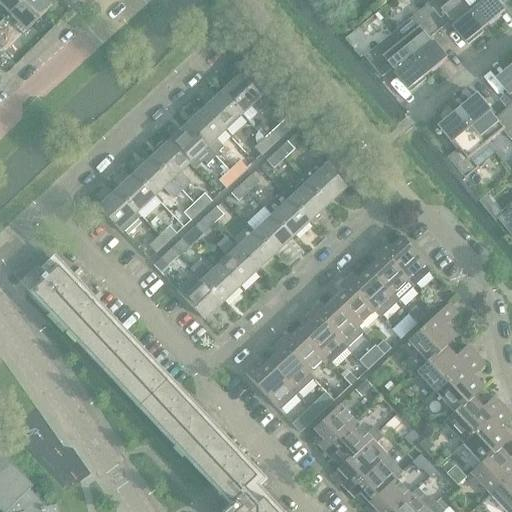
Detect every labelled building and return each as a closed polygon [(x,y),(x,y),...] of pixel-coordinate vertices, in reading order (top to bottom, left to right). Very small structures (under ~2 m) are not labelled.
[(0,0),(0,7),(7,14),(21,0),(0,0)] [(49,8),(41,0),(21,0),(7,14),(25,32),(49,8)] [(463,0),(433,0),(422,9),(440,30),(451,21),(459,31),(457,32),(468,45),(483,33),(481,30),(486,27),(463,0)] [(463,0),(486,27),(504,11),(494,0),(463,0)] [(422,9),(394,33),(428,74),(446,59),(430,38),(440,30),(422,9)] [(424,77),(428,74),(394,33),(364,57),(381,78),(392,69),(400,78),(399,80),(410,93),(426,80),(424,77)] [(511,95),(511,104),(506,110),(511,117),(511,70),(500,81),(511,95)] [(239,77),(222,93),(241,114),(259,98),(239,77)] [(222,93),(204,110),(223,131),(241,114),(222,93)] [(465,110),(460,113),(487,145),(503,131),(511,141),(511,140),(511,117),(506,110),(496,118),(488,109),(489,107),(478,94),(463,107),(465,110)] [(204,110),(186,126),(213,154),(222,147),(214,139),(223,131),(204,110)] [(487,145),(460,113),(442,128),(459,149),(448,158),(465,179),(478,168),(480,166),(496,155),(487,145)] [(271,133),(264,139),(271,146),(290,128),(283,121),(271,133)] [(258,126),(255,129),(264,139),(271,133),(262,122),(258,126)] [(186,126),(169,142),(189,163),(197,155),(204,163),(213,154),(186,126)] [(261,155),(271,146),(264,139),(254,148),(261,155)] [(158,152),(151,158),(181,190),(189,182),(179,172),(189,163),(169,142),(167,144),(164,141),(155,149),(158,152)] [(287,142),(276,152),(282,158),(293,148),(287,142)] [(272,168),(282,158),(276,152),(266,161),(272,168)] [(151,158),(134,174),(154,195),(162,188),(172,198),(181,190),(151,158)] [(300,177),(307,184),(326,205),(343,189),(324,168),(318,161),(300,177)] [(239,162),(229,172),(235,178),(246,169),(239,162)] [(225,188),(235,178),(229,172),(219,181),(225,188)] [(134,174),(116,191),(139,215),(143,219),(160,204),(153,196),(154,195),(134,174)] [(251,175),(241,184),(247,191),(257,181),(251,175)] [(237,201),(247,191),(241,184),(230,194),(237,201)] [(307,184),(289,201),(308,221),(326,205),(307,184)] [(139,215),(116,191),(98,208),(117,229),(121,232),(139,215)] [(204,194),(194,204),(200,211),(211,201),(204,194)] [(290,238),(308,221),(289,201),(282,194),(265,210),(271,217),(290,238)] [(190,220),(200,211),(194,204),(184,214),(190,220)] [(216,207),(206,217),(212,223),(223,214),(216,207)] [(497,208),(489,214),(495,222),(498,220),(503,215),(497,208)] [(273,254),(290,238),(271,217),(265,210),(264,209),(255,218),(262,225),(254,233),(273,254)] [(511,209),(503,215),(498,220),(511,236),(511,209)] [(202,233),(212,223),(206,217),(196,226),(202,233)] [(170,227),(159,237),(165,243),(176,233),(170,227)] [(254,233),(236,249),(255,270),(273,254),(254,233)] [(155,253),(165,243),(159,237),(148,246),(155,253)] [(181,239),(171,249),(177,256),(187,246),(181,239)] [(225,260),(219,265),(238,286),(255,270),(236,249),(235,251),(224,240),(215,249),(225,260)] [(387,246),(380,253),(409,284),(415,291),(432,274),(402,242),(392,251),(387,246)] [(166,266),(177,256),(171,249),(160,259),(166,266)] [(379,264),(369,273),(397,304),(400,300),(397,296),(409,284),(380,253),(374,258),(379,264)] [(30,258),(12,274),(13,274),(20,282),(37,265),(30,258)] [(20,282),(215,489),(230,505),(222,511),(272,511),(260,498),(256,502),(243,489),(254,478),(51,263),(42,271),(37,265),(20,282)] [(191,270),(194,274),(201,282),(220,303),(238,286),(219,265),(209,275),(198,263),(191,270)] [(354,277),(347,284),(376,315),(390,303),(393,307),(397,304),(369,273),(359,283),(354,277)] [(202,319),(220,303),(201,282),(194,274),(176,291),(183,298),(202,319)] [(346,295),(335,304),(363,335),(367,331),(363,328),(376,315),(347,284),(341,289),(346,295)] [(426,302),(433,310),(442,302),(435,294),(426,302)] [(320,308),(314,314),(343,346),(356,334),(360,338),(363,335),(335,304),(325,314),(320,308)] [(407,342),(426,362),(427,364),(444,348),(445,349),(456,338),(445,326),(458,315),(448,305),(407,342)] [(407,314),(417,325),(425,317),(415,307),(407,314)] [(312,326),(301,336),(330,366),(333,363),(330,359),(343,346),(314,314),(307,321),(312,326)] [(287,340),(280,346),(310,377),(323,365),(327,369),(330,366),(301,336),(291,345),(287,340)] [(376,348),(384,356),(391,350),(383,341),(376,348)] [(279,357),(269,366),(297,396),(300,393),(297,389),(310,377),(280,346),(274,352),(279,357)] [(415,373),(435,395),(476,357),(467,347),(455,359),(445,349),(444,348),(427,364),(426,362),(415,373)] [(384,356),(376,348),(368,355),(376,363),(384,356)] [(435,395),(453,414),(454,415),(471,399),(472,400),(484,389),(473,378),(485,367),(476,357),(435,395)] [(293,400),(297,396),(269,366),(259,375),(254,370),(246,378),(275,409),(289,396),(293,400)] [(349,373),(343,379),(350,387),(356,382),(356,381),(349,373)] [(364,382),(355,391),(361,397),(370,388),(364,382)] [(389,382),(383,387),(388,393),(394,387),(389,382)] [(442,424),(461,445),(502,407),(493,398),(481,409),(472,400),(471,399),(454,415),(453,414),(442,424)] [(316,446),(322,453),(354,423),(342,410),(346,407),(342,403),(338,407),(338,406),(312,431),(322,441),(316,446)] [(312,405),(308,408),(317,417),(320,414),(312,405)] [(461,445),(479,465),(480,466),(497,450),(498,451),(509,440),(499,429),(511,417),(502,407),(461,445)] [(298,417),(291,424),(299,433),(307,427),(298,417)] [(334,454),(343,464),(344,465),(367,444),(371,441),(370,440),(374,437),(370,433),(367,437),(354,423),(322,453),(328,459),(334,454)] [(411,433),(404,440),(409,446),(416,439),(411,433)] [(425,440),(418,446),(425,453),(432,447),(425,440)] [(340,487),(346,493),(378,464),(385,457),(371,441),(367,444),(344,465),(343,464),(335,471),(346,482),(340,487)] [(481,489),(488,496),(496,489),(511,473),(511,456),(507,461),(498,451),(497,450),(480,466),(479,465),(468,475),(481,489)] [(0,511),(57,511),(56,505),(46,508),(29,490),(32,487),(0,454),(0,511)] [(419,456),(411,463),(418,471),(426,462),(420,455),(419,456)] [(359,495),(368,505),(398,477),(402,474),(385,457),(378,464),(346,493),(353,500),(359,495)] [(511,511),(511,473),(496,489),(488,496),(502,511),(511,511)] [(398,477),(368,505),(374,511),(392,511),(409,497),(401,489),(397,485),(401,481),(398,477)] [(417,489),(409,497),(392,511),(442,511),(431,500),(429,502),(417,489)]
